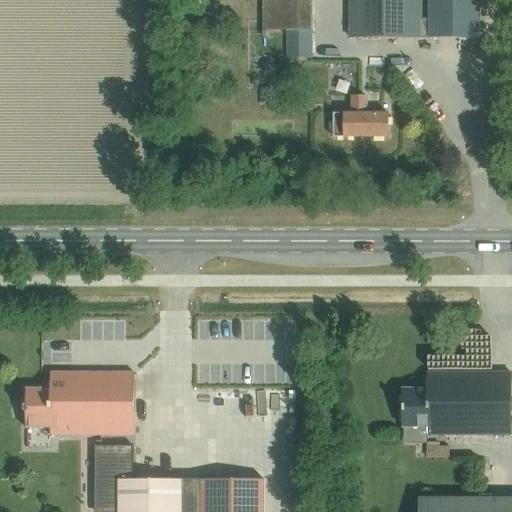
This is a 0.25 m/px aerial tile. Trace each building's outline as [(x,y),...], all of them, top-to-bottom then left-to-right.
[(310,0),(261,0),(262,30),(286,30),(286,59),(311,59),(310,0)] [(349,0),(349,38),(420,39),(478,41),(478,0),(349,0)] [(333,138),(387,139),(388,115),(365,115),(365,98),(351,98),(351,115),(334,115),(334,114),(332,114),(332,138),(333,138)] [(89,305),(89,314),(109,313),(109,305),(89,305)] [(190,368),(189,445),(228,445),(230,369),(190,368)] [(133,437),(133,374),(49,374),(49,391),(25,391),(25,429),(49,429),(49,437),(133,437)] [(510,437),(510,374),(426,374),(426,391),(402,391),(402,429),(426,429),(426,437),(510,437)] [(263,511),(264,480),(181,480),(181,511),(263,511)] [(180,511),(181,481),(118,481),(117,511),(180,511)] [(511,511),(511,500),(418,500),(417,511),(511,511)]
